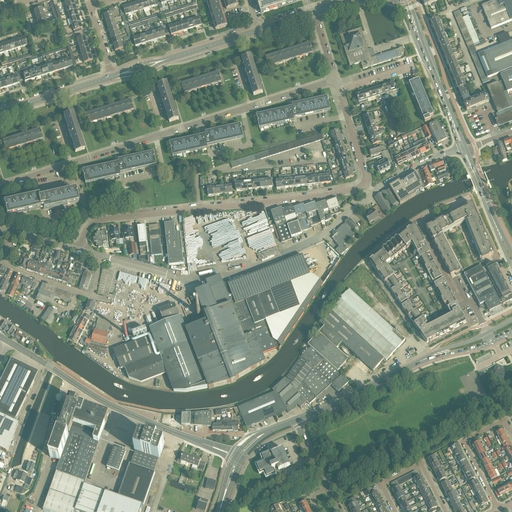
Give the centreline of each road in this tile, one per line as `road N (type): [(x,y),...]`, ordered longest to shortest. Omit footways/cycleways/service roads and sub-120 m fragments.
road 1 (unclassified): [(77,249),(95,220),(317,196),(364,181)]
road 2 (unclassified): [(223,271),(301,247),(372,192),(462,147)]
road 3 (unclassified): [(230,453),(102,399),(47,364)]
road 4 (unclassified): [(102,256),(95,288),(81,293),(13,269),(6,261),(11,231)]
road 5 (secondary): [(462,147),(405,0)]
road 6 (secondary): [(113,76),(260,30)]
road 7 (secondary): [(431,356),(296,421)]
road 8 (residential): [(511,432),(505,419),(464,441),(498,509)]
road 9 (residential): [(446,511),(421,464),(380,486),(394,511)]
